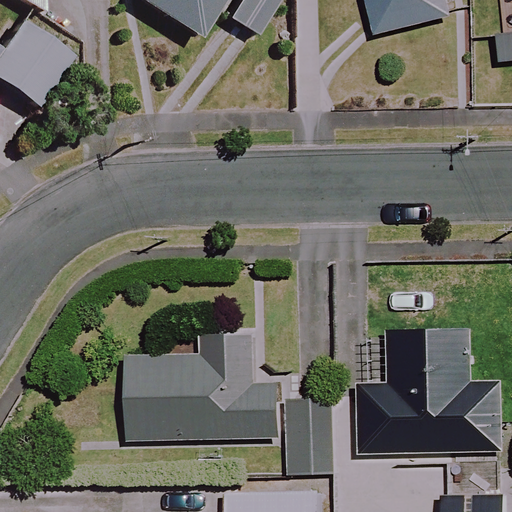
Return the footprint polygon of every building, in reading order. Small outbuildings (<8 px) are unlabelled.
[(128,0),(127,2),(192,44),(220,0),(128,0)] [(228,0),(216,20),(247,40),(272,0),(228,0)] [(371,0),(379,36),(451,22),(446,0),(371,0)] [(476,387),(476,331),(395,332),(395,384),(362,384),(362,455),(507,454),(506,387),(476,387)] [(257,340),(200,341),(201,359),(130,360),(131,444),(287,442),(287,475),(335,474),(334,396),(287,396),(287,385),(257,386),(257,340)] [(215,511),(216,487),(186,486),(184,511),(215,511)] [(335,511),(336,495),(229,496),(229,511),(335,511)]
